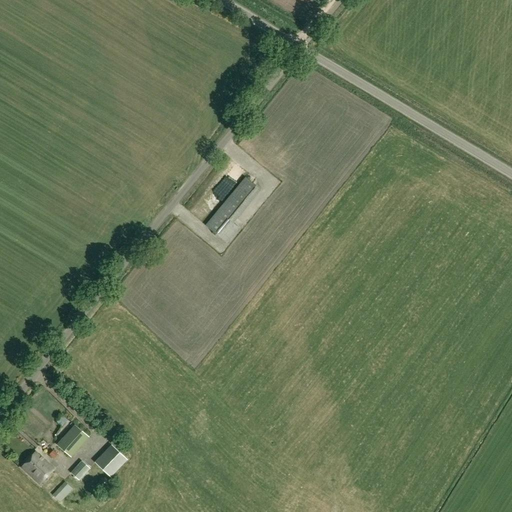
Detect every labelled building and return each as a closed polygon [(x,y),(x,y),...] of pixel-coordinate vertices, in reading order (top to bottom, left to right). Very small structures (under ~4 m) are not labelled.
[(209,190),(222,202),(240,182),(227,171),(209,190)] [(227,243),(239,228),(234,224),(261,191),(246,178),(206,226),(227,243)] [(198,206),(206,217),(218,208),(209,197),(198,206)] [(56,427),(61,430),(72,415),(67,412),(56,427)] [(71,457),(88,439),(75,425),(68,433),(61,440),(63,442),(59,446),(71,457)] [(111,477),(127,460),(112,445),(95,462),(111,477)] [(40,484),(54,468),(36,452),(22,468),(40,484)] [(79,480),(90,468),(82,461),(71,473),(79,480)] [(60,503),(72,489),(65,482),(52,495),(60,503)]
